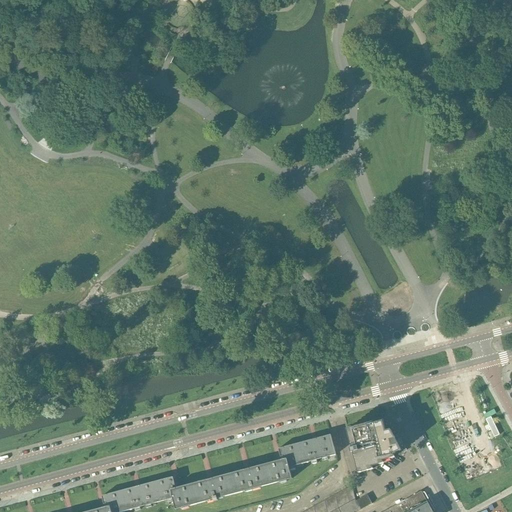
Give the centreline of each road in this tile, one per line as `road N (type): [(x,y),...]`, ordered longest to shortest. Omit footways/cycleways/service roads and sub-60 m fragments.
road 1 (tertiary): [(0,492),(390,385)]
road 2 (tertiary): [(384,364),(0,467)]
road 3 (tertiary): [(390,385),(455,511)]
